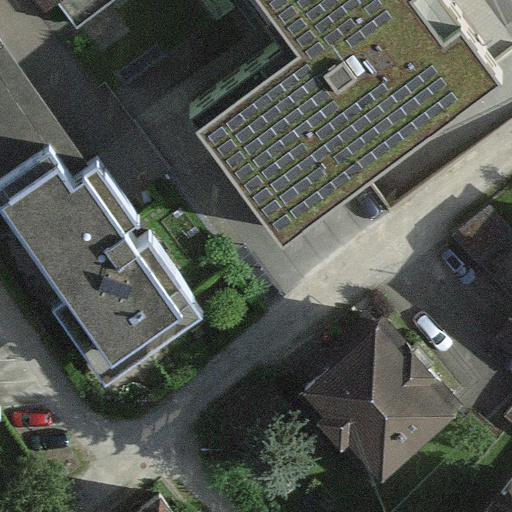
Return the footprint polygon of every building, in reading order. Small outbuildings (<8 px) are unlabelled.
[(75,0),(87,14),(104,0),(75,0)] [(284,0),(299,19),(196,97),(283,211),(503,46),(468,0),(449,0),(444,4),(441,0),(284,0)] [(0,17),(0,41),(11,34),(0,17)] [(68,142),(6,187),(85,295),(65,310),(117,381),(218,307),(110,159),(91,172),(68,142)] [(511,213),(499,197),(460,228),(485,259),(511,238),(511,213)] [(449,389),(377,308),(305,372),(377,453),(449,389)] [(0,421),(15,411),(0,389),(0,421)] [(178,511),(158,485),(123,511),(178,511)] [(511,511),(511,497),(500,511),(511,511)]
